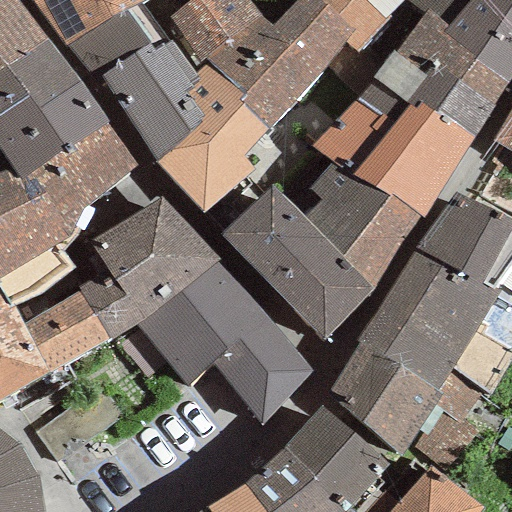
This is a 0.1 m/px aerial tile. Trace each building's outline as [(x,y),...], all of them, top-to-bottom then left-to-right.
[(0,0),(0,67),(46,37),(17,0),(0,0)] [(30,0),(64,45),(139,1),(141,0),(30,0)] [(221,74),(268,25),(243,0),(191,0),(168,18),(183,39),(176,41),(195,66),(205,58),(210,63),(221,74)] [(268,25),(221,74),(242,95),(237,100),(265,128),(346,44),(354,35),(317,0),(296,0),(272,26),(268,25)] [(385,19),(363,0),(317,0),(354,35),(346,44),(356,52),(385,19)] [(363,0),(385,19),(404,0),(363,0)] [(448,26),(469,0),(404,0),(423,13),(426,10),(448,26)] [(510,81),(511,78),(511,9),(499,0),(469,0),(448,26),(444,32),(510,81)] [(511,0),(499,0),(511,9),(511,0)] [(139,1),(64,45),(155,161),(206,117),(183,93),(198,81),(194,75),(139,1)] [(423,13),(395,52),(424,74),(431,65),(490,108),(510,81),(444,32),(448,26),(426,10),(423,13)] [(0,67),(0,115),(29,96),(38,110),(77,84),(46,37),(0,67)] [(424,74),(395,52),(371,79),(413,111),(418,103),(472,141),(490,108),(431,65),(424,74)] [(206,117),(155,161),(203,215),(253,166),(243,154),(265,128),(237,100),(242,95),(221,74),(210,63),(194,75),(198,81),(183,93),(206,117)] [(413,111),(371,79),(310,146),(330,162),(350,177),(353,173),(387,199),(390,195),(422,218),(472,141),(418,103),(413,111)] [(20,181),(107,121),(77,84),(38,110),(29,96),(0,115),(0,151),(12,169),(20,181)] [(511,110),(494,140),(511,150),(511,110)] [(133,167),(107,121),(20,181),(57,246),(67,239),(82,207),(133,167)] [(371,290),(422,218),(390,195),(387,199),(353,173),(350,177),(330,162),(309,190),(322,202),(304,220),(371,290)] [(12,169),(0,173),(0,290),(11,307),(73,270),(57,246),(20,181),(12,169)] [(269,186),(220,234),(321,342),(371,290),(304,220),(269,186)] [(511,221),(455,192),(413,250),(488,290),(511,259),(511,228),(511,226),(511,221)] [(160,197),(124,221),(180,292),(215,261),(218,258),(160,197)] [(106,277),(78,292),(107,337),(109,341),(136,324),(180,292),(124,221),(89,244),(106,277)] [(488,290),(413,250),(358,340),(362,343),(436,393),(447,374),(497,295),(488,290)] [(310,370),(215,261),(180,292),(136,324),(188,387),(212,362),(262,423),(310,370)] [(0,335),(22,324),(11,307),(0,290),(0,335)] [(78,292),(22,324),(48,373),(107,337),(78,292)] [(22,324),(0,335),(0,401),(48,373),(22,324)] [(362,343),(326,393),(399,455),(417,430),(440,396),(436,393),(362,343)] [(476,393),(447,374),(436,393),(440,396),(417,430),(423,433),(412,450),(445,471),(474,431),(457,420),(476,393)] [(323,406),(285,447),(351,508),(389,466),(323,406)] [(18,447),(0,433),(0,487),(35,476),(18,447)] [(355,511),(351,508),(285,447),(243,486),(265,511),(355,511)] [(482,511),(483,511),(429,466),(385,511),(482,511)] [(0,511),(41,511),(35,476),(0,487),(0,511)] [(265,511),(243,486),(208,507),(211,511),(265,511)]
